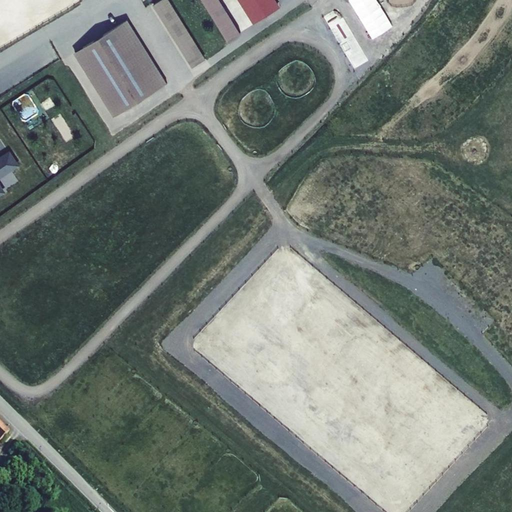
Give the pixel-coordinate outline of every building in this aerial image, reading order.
[(156,0),(156,1),(191,67),(206,59),(174,0),(156,0)] [(222,0),(204,0),(228,39),(241,31),(222,0)] [(164,83),(125,21),(122,22),(72,53),(114,117),(164,83)] [(365,32),(373,42),(382,36),(373,25),(365,32)] [(0,195),(8,191),(0,177),(21,164),(11,148),(0,155),(0,195)]
